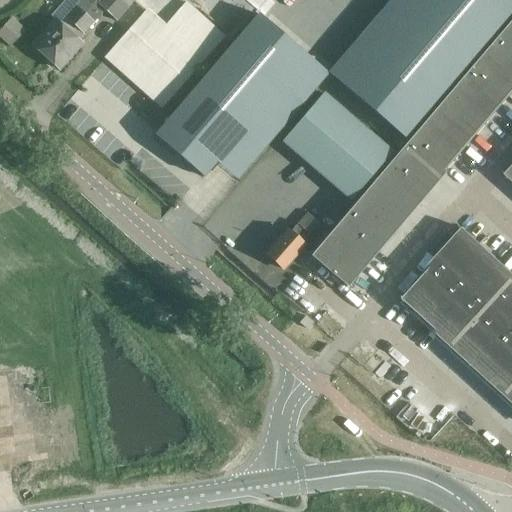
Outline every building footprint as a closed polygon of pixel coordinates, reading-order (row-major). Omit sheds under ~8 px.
[(80,0),(75,7),(83,14),(95,0),(80,0)] [(95,0),(83,14),(92,22),(93,24),(105,10),(117,21),(135,0),(95,0)] [(160,108),(223,37),(181,0),(154,0),(103,57),(160,108)] [(403,138),(511,11),(511,0),(416,0),(342,86),(403,138)] [(31,46),(44,58),(83,14),(75,7),(74,6),(63,18),(65,20),(60,26),(54,21),(31,46)] [(13,14),(0,28),(0,34),(12,45),(28,28),(13,14)] [(83,14),(44,58),(57,69),(80,44),(76,40),(92,22),(83,14)] [(307,56),(258,14),(154,136),(203,177),(217,161),(307,56)] [(347,288),(511,94),(511,18),(310,257),(347,288)] [(307,56),(217,161),(236,178),(327,73),(307,56)] [(284,141),(352,200),(394,151),(326,92),(284,141)] [(301,244),(318,224),(306,213),(289,233),(286,231),(265,255),(282,270),(303,246),(301,244)] [(504,241),(486,225),(454,261),(472,277),(504,241)] [(511,270),(511,248),(504,241),(472,277),(491,294),(511,270)] [(511,306),(511,270),(491,294),(509,310),(511,306)] [(455,304),(437,288),(405,323),(422,339),(455,304)] [(471,319),(455,304),(422,339),(438,354),(471,319)] [(488,334),(471,319),(438,354),(455,369),(488,334)] [(505,351),(488,334),(455,369),(473,386),(505,351)] [(511,379),(511,356),(505,351),(473,386),(491,402),(511,379)] [(0,375),(0,385),(34,382),(33,373),(0,375)] [(511,405),(511,379),(491,402),(504,414),(511,405)]
